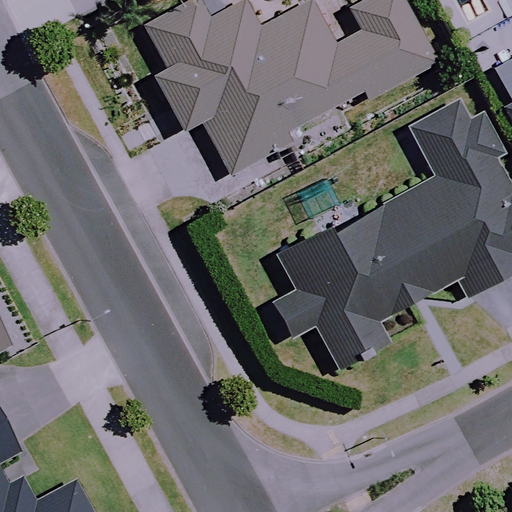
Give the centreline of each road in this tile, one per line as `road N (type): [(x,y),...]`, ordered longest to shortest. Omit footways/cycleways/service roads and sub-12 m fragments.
road 1 (tertiary): [(0,77),(243,511)]
road 2 (residential): [(348,511),(511,415)]
